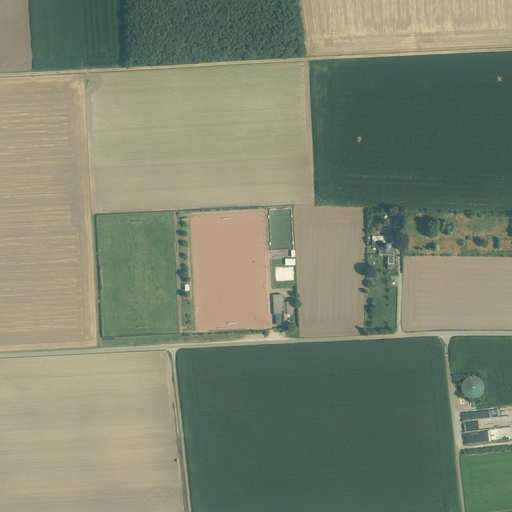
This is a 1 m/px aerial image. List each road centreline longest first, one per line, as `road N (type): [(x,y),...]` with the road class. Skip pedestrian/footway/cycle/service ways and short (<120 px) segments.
road 1 (track): [(511,49),(0,75)]
road 2 (track): [(444,332),(0,354)]
road 3 (track): [(463,511),(444,332)]
road 4 (track): [(172,345),(192,511)]
